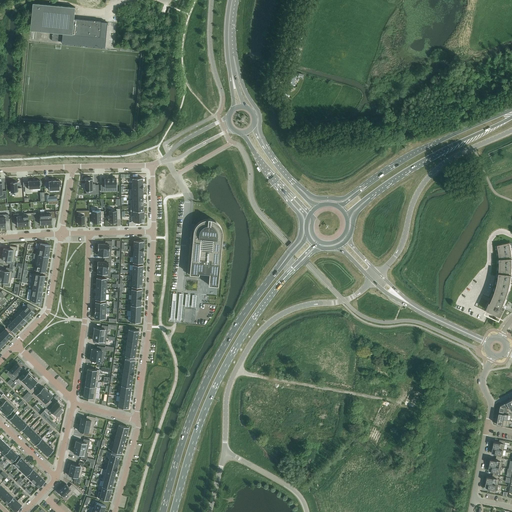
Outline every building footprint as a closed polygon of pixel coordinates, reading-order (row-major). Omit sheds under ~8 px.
[(106,28),(100,27),(101,21),(74,18),(75,7),(32,3),(30,30),(52,32),(52,41),(60,41),(61,33),(70,34),(70,36),(72,36),(71,41),(84,43),(84,36),(87,36),(86,43),(99,44),(99,37),(105,38),(106,28)] [(297,74),(290,72),(286,84),(293,86),(294,80),(296,80),(297,74)] [(100,191),(109,191),(117,191),(117,186),(117,183),(116,183),(116,178),(105,179),(104,179),(104,184),(100,185),(100,191)] [(92,179),(84,179),(84,190),(92,190),(95,190),(95,184),(92,184),(92,179)] [(28,181),(28,182),(28,186),(25,186),(25,193),(31,192),(31,188),(40,188),(40,186),(41,186),(41,181),(40,181),(40,180),(39,180),(28,181)] [(59,181),(59,180),(55,181),(55,180),(51,180),(51,181),(48,181),(49,188),(61,187),(61,181),(59,181)] [(10,182),(11,192),(15,192),(15,196),(22,196),(21,188),(17,188),(17,182),(10,182)] [(117,222),(117,219),(120,219),(120,208),(116,208),(116,210),(109,210),(109,211),(109,215),(108,215),(108,219),(109,219),(109,222),(117,222)] [(78,224),(84,224),(84,217),(89,217),(89,210),(76,211),(76,215),(78,215),(78,224)] [(101,222),(101,217),(101,216),(103,216),(103,217),(104,217),(103,211),(101,211),(101,210),(92,211),(93,216),(92,216),(92,220),(93,220),(93,222),(92,222),(92,223),(101,222)] [(54,211),(45,212),(46,224),(52,224),(51,218),(55,218),(54,211)] [(46,224),(45,212),(45,213),(39,213),(39,212),(36,212),(37,219),(40,219),(40,225),(46,224)] [(23,226),(22,213),(13,214),(14,220),(17,220),(17,226),(23,226)] [(31,213),(22,213),(23,226),(29,225),(29,219),(32,219),(31,213)] [(0,214),(0,226),(0,227),(6,227),(6,221),(9,221),(8,214),(0,214)] [(218,285),(222,243),(222,235),(210,219),(211,218),(208,218),(208,219),(193,232),(192,246),(190,246),(187,274),(199,275),(199,272),(209,273),(208,285),(218,285)] [(98,249),(111,250),(112,241),(105,241),(105,244),(98,244),(98,249)] [(511,258),(511,251),(509,242),(497,245),(498,252),(499,259),(499,266),(499,273),(498,280),(496,286),(494,293),(491,300),(490,302),(488,301),(488,302),(490,303),(487,309),(485,308),(484,309),(500,316),(504,309),(499,306),(500,304),(502,305),(506,297),(508,290),(510,282),(511,274),(511,266),(511,258)] [(2,254),(15,256),(16,250),(17,250),(17,247),(10,246),(9,249),(3,248),(2,254)] [(105,259),(111,259),(111,250),(98,249),(98,250),(98,255),(105,256),(105,259)] [(13,265),(15,256),(2,254),(1,259),(7,260),(7,263),(13,265)] [(111,268),(111,259),(105,259),(104,262),(97,261),(97,267),(111,268)] [(0,269),(0,275),(11,277),(13,268),(6,267),(6,270),(0,269)] [(111,268),(97,267),(97,268),(97,273),(104,274),(104,277),(110,277),(110,268),(111,268)] [(11,277),(0,275),(0,281),(4,282),(3,285),(10,286),(11,277)] [(26,304),(22,309),(30,316),(35,312),(32,310),(27,304),(26,304)] [(30,316),(22,309),(22,308),(18,312),(26,320),(30,316)] [(15,318),(22,325),(26,321),(26,320),(18,312),(17,312),(14,316),(15,318)] [(22,325),(15,318),(11,322),(19,329),(22,325)] [(19,329),(11,322),(7,326),(14,333),(19,329)] [(93,334),(106,335),(108,326),(102,325),(101,328),(94,327),(94,328),(94,329),(93,329),(93,333),(94,333),(93,334)] [(4,327),(1,331),(9,339),(13,335),(4,327)] [(9,339),(1,331),(0,331),(1,332),(0,333),(0,337),(5,343),(9,339)] [(105,345),(106,335),(93,334),(93,340),(92,340),(99,341),(99,344),(105,345)] [(91,353),(90,354),(104,356),(105,349),(113,351),(113,347),(105,346),(105,347),(99,346),(99,349),(91,348),(91,349),(90,349),(90,353),(91,353)] [(104,356),(90,354),(90,360),(97,361),(96,364),(102,365),(104,356)] [(18,370),(22,367),(17,362),(9,370),(16,377),(20,373),(18,370)] [(24,386),(33,377),(31,375),(32,375),(29,372),(28,373),(28,372),(24,376),(22,374),(17,380),(24,386)] [(34,378),(33,377),(24,386),(31,394),(36,388),(33,385),(37,381),(38,380),(35,378),(34,378)] [(411,382),(405,403),(413,405),(419,384),(411,382)] [(39,401),(48,392),(47,391),(48,390),(45,387),(44,388),(43,387),(44,387),(43,387),(39,391),(37,389),(32,394),(39,401)] [(94,403),(96,393),(84,391),(84,392),(83,392),(82,396),(83,396),(83,397),(89,398),(88,401),(94,403)] [(49,392),(48,392),(39,401),(46,407),(51,402),(49,400),(53,396),(52,396),(51,395),(52,394),(49,392)] [(12,402),(5,396),(1,400),(3,402),(0,405),(0,410),(1,412),(2,411),(12,402)] [(500,406),(506,410),(509,408),(511,412),(511,411),(511,400),(511,399),(500,406)] [(63,406),(57,401),(49,410),(54,415),(57,417),(59,415),(63,411),(60,409),(63,406)] [(18,408),(12,402),(2,411),(3,412),(2,412),(5,415),(6,415),(7,415),(11,411),(14,413),(18,408)] [(500,406),(498,418),(507,420),(508,414),(507,414),(507,411),(506,410),(500,406)] [(49,424),(52,421),(47,416),(48,415),(44,410),(40,415),(49,424)] [(328,442),(329,432),(336,432),(337,413),(311,411),(309,441),(328,442)] [(9,419),(13,423),(19,416),(15,412),(9,419)] [(13,423),(17,426),(23,420),(19,416),(13,423)] [(80,424),(93,427),(95,417),(89,416),(88,419),(81,418),(80,418),(79,422),(80,422),(80,424)] [(507,420),(498,418),(497,424),(508,426),(509,421),(507,420)] [(23,420),(17,426),(20,430),(27,424),(23,420)] [(21,430),(25,433),(30,427),(27,424),(20,430),(21,430)] [(91,437),(93,427),(80,424),(79,426),(78,426),(77,430),(78,430),(78,431),(85,432),(84,435),(91,437)] [(117,430),(127,432),(128,427),(119,424),(117,430)] [(30,427),(25,433),(29,437),(34,431),(30,427)] [(22,435),(24,433),(21,431),(17,435),(28,445),(30,443),(22,435)] [(34,431),(29,437),(33,440),(38,435),(34,431)] [(38,435),(33,440),(36,444),(35,444),(36,445),(42,438),(38,435)] [(42,438),(36,445),(39,448),(46,442),(42,438)] [(76,441),(75,447),(88,450),(90,440),(84,439),(83,442),(76,440),(76,441)] [(494,441),(493,447),(504,449),(505,441),(499,439),(499,442),(494,441)] [(12,440),(8,443),(25,460),(28,457),(12,440)] [(46,442),(39,448),(43,452),(49,446),(46,442)] [(10,448),(7,444),(0,450),(4,454),(10,448)] [(121,453),(123,448),(113,445),(111,451),(121,453)] [(49,446),(43,452),(47,456),(53,449),(49,446)] [(88,450),(75,447),(74,447),(73,451),(74,451),(73,453),(81,455),(81,458),(87,459),(87,458),(88,453),(87,453),(88,450)] [(504,449),(493,447),(491,453),(497,454),(496,457),(502,458),(504,449)] [(10,448),(4,454),(8,458),(14,451),(10,448)] [(14,451),(8,458),(6,460),(10,464),(18,455),(14,451)] [(108,458),(109,459),(118,461),(120,455),(110,453),(108,458)] [(13,464),(17,468),(25,461),(20,457),(13,464)] [(501,461),(502,458),(496,457),(495,460),(490,459),(489,465),(500,467),(501,467),(503,461),(501,461)] [(118,461),(109,459),(108,464),(117,467),(118,461)] [(17,468),(21,472),(29,465),(25,461),(17,468)] [(71,463),(70,469),(82,472),(84,463),(79,462),(78,465),(71,463)] [(108,464),(106,470),(115,472),(116,472),(118,467),(117,467),(108,464)] [(29,465),(21,472),(25,476),(33,469),(29,465)] [(500,467),(489,465),(488,471),(493,471),(493,474),(499,476),(500,467)] [(33,469),(25,476),(29,480),(37,473),(33,469)] [(82,472),(70,469),(69,471),(68,471),(68,474),(68,475),(75,477),(74,481),(79,483),(82,472)] [(104,475),(114,478),(115,472),(106,470),(105,469),(104,475)] [(37,473),(29,480),(34,484),(35,484),(41,477),(37,473)] [(498,478),(499,476),(493,474),(492,477),(487,476),(486,482),(498,484),(499,479),(498,478)] [(102,480),(103,481),(112,483),(114,478),(104,475),(102,480)] [(41,477),(35,484),(39,488),(45,481),(41,477)] [(112,483),(103,481),(102,486),(111,489),(112,483)] [(497,490),(498,484),(486,482),(485,488),(490,489),(489,492),(495,493),(496,490),(497,490)] [(59,492),(58,492),(64,497),(64,496),(66,494),(69,496),(71,493),(73,491),(77,495),(80,492),(76,488),(72,485),(70,487),(66,484),(59,492)] [(0,496),(2,499),(10,490),(6,486),(0,492),(0,496)] [(102,486),(101,492),(110,495),(112,489),(111,489),(102,486)] [(15,495),(10,490),(2,499),(6,503),(15,495)] [(110,495),(101,492),(98,491),(97,497),(108,501),(110,495)] [(15,495),(6,503),(11,507),(19,499),(17,500),(13,497),(15,495)] [(24,503),(19,499),(11,507),(15,511),(24,503)] [(93,508),(103,511),(106,506),(96,502),(93,508)]
